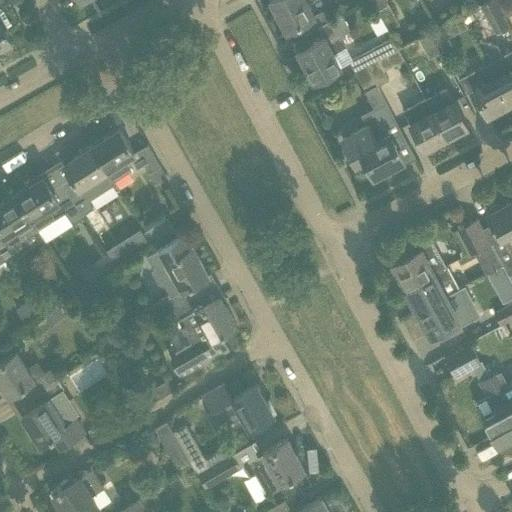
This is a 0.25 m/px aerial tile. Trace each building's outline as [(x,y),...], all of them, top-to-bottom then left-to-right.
[(287,27),(304,18),(313,13),(306,1),(307,0),(270,0),(274,6),(275,6),(287,27)] [(371,0),(376,9),(388,2),(387,0),(371,0)] [(508,24),(504,16),(495,0),(484,0),(480,2),(495,31),(508,24)] [(495,0),(504,16),(511,11),(511,5),(509,0),(495,0)] [(376,9),(388,29),(399,22),(388,2),(376,9)] [(347,44),(340,32),(350,27),(342,12),(318,24),(323,35),(297,49),(301,57),(302,57),(313,78),(339,65),(332,51),(347,44)] [(0,20),(0,45),(11,39),(0,20)] [(440,23),(429,29),(440,50),(452,44),(440,23)] [(429,57),(440,50),(429,29),(417,36),(429,57)] [(355,70),(365,65),(398,47),(391,35),(348,58),(355,70)] [(365,65),(377,84),(388,78),(383,69),(404,58),(398,47),(365,65)] [(511,47),(486,61),(494,75),(508,101),(511,98),(511,47)] [(487,112),(508,101),(494,75),(486,61),(459,76),(466,90),(472,87),(487,113),(488,112),(487,112)] [(365,65),(355,70),(374,106),(361,113),(367,124),(360,129),(342,138),(350,154),(360,149),(373,175),(381,170),(381,169),(402,158),(385,125),(396,120),(377,84),(365,65)] [(467,124),(446,85),(424,96),(445,135),(465,124),(466,124),(467,124)] [(424,146),(445,135),(424,96),(402,108),(423,147),(424,147),(424,146)] [(118,127),(90,144),(106,169),(107,168),(114,180),(130,170),(133,174),(146,166),(137,149),(133,151),(118,127)] [(71,174),(61,181),(75,204),(96,191),(89,180),(106,169),(90,144),(63,162),(71,174)] [(43,175),(15,192),(38,228),(64,211),(72,223),(83,216),(75,204),(61,181),(51,187),(43,175)] [(0,252),(4,259),(16,252),(17,255),(44,238),(38,228),(15,192),(0,201),(0,252)] [(511,201),(511,199),(500,205),(496,203),(488,207),(488,211),(487,211),(492,221),(492,222),(494,225),(501,237),(490,243),(491,243),(502,263),(511,281),(511,201)] [(167,215),(145,230),(151,240),(174,226),(167,215)] [(490,243),(477,217),(466,222),(480,249),(491,243),(490,243)] [(480,249),(466,222),(454,228),(468,255),(480,249)] [(160,247),(148,254),(154,264),(152,270),(159,282),(165,283),(170,292),(162,296),(169,310),(172,308),(172,307),(200,291),(195,281),(207,273),(191,244),(189,245),(182,233),(159,246),(160,247)] [(405,285),(446,264),(430,233),(416,240),(420,247),(392,261),(405,285)] [(106,251),(94,259),(101,271),(114,263),(106,251)] [(487,271),(486,272),(502,301),(511,296),(511,281),(502,263),(487,271)] [(446,293),(458,287),(446,264),(405,285),(417,309),(446,293)] [(461,285),(458,287),(446,293),(417,309),(430,333),(457,318),(460,324),(476,315),(461,285)] [(196,345),(171,360),(180,374),(205,360),(229,347),(220,332),(236,323),(219,294),(206,301),(200,291),(172,307),(172,308),(179,319),(184,316),(190,326),(201,320),(211,337),(196,345)] [(511,317),(511,302),(495,312),(501,324),(511,317)] [(455,374),(472,364),(480,360),(470,343),(463,347),(445,356),(455,374)] [(21,385),(27,394),(50,380),(37,360),(27,367),(15,349),(0,358),(0,379),(9,393),(21,385)] [(511,378),(506,382),(499,369),(489,374),(511,416),(511,378)] [(498,443),(511,435),(511,416),(489,374),(478,381),(485,395),(474,401),(497,444),(498,443)] [(75,418),(64,400),(58,391),(64,387),(56,375),(50,380),(27,394),(34,405),(22,413),(40,441),(50,435),(51,436),(53,434),(60,445),(83,430),(75,418)] [(147,385),(151,397),(171,391),(167,379),(147,385)] [(273,413),(256,383),(210,409),(217,422),(240,410),(249,427),(273,413)] [(192,464),(173,430),(167,420),(154,427),(180,471),(192,464)] [(198,474),(226,457),(221,447),(204,456),(185,423),(173,430),(192,464),(198,474)] [(147,436),(146,441),(148,445),(153,446),(158,444),(159,439),(156,434),(151,433),(147,436)] [(248,476),(255,472),(267,493),(282,485),(280,480),(304,467),(303,466),(296,454),(287,437),(262,451),(263,452),(242,464),(248,476)] [(198,474),(204,486),(240,465),(233,453),(226,457),(198,474)] [(66,511),(88,511),(90,511),(98,506),(90,494),(103,486),(91,467),(79,476),(79,475),(68,482),(66,478),(60,482),(59,481),(56,483),(58,485),(50,491),(59,505),(61,503),(66,511)] [(153,488),(128,504),(126,505),(115,511),(139,511),(160,499),(153,488)] [(290,494),(272,504),(266,508),(268,511),(329,511),(320,495),(294,510),(287,497),(290,495),(290,494)]
